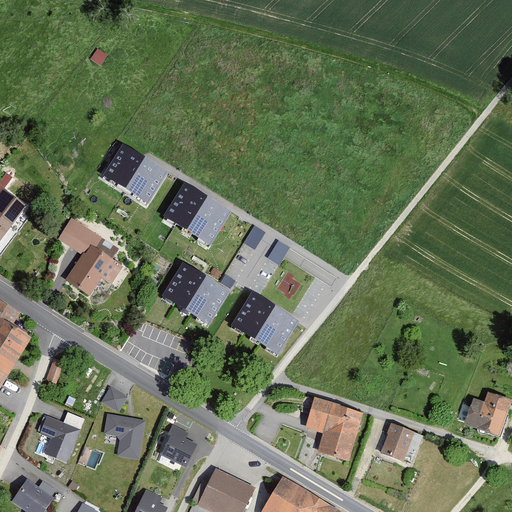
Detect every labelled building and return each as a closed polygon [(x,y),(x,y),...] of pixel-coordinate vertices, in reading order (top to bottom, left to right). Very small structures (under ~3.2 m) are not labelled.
[(99,47),(92,57),(101,64),(108,54),(99,47)] [(168,172),(122,143),(102,174),(148,203),(168,172)] [(232,211),(184,181),(162,215),(210,245),(232,211)] [(0,239),(26,205),(0,185),(0,239)] [(118,249),(72,218),(58,239),(83,255),(66,280),(89,295),(102,277),(112,283),(123,266),(112,258),(118,249)] [(265,231),(254,225),(244,243),(255,249),(265,231)] [(290,247),(278,240),(267,257),(280,265),(290,247)] [(230,289),(183,260),(162,293),(209,322),(230,289)] [(221,282),(232,287),(236,279),(225,274),(221,282)] [(299,319),(252,290),(231,324),(278,353),(299,319)] [(0,315),(0,391),(34,336),(0,315)] [(54,359),(47,381),(56,384),(63,362),(54,359)] [(102,402),(118,411),(126,398),(111,388),(102,402)] [(511,398),(488,391),(485,400),(472,396),(464,422),(500,434),(511,398)] [(362,413),(315,399),(307,425),(325,430),(319,452),(348,460),(362,413)] [(68,412),(63,423),(80,430),(84,419),(68,412)] [(146,420),(107,414),(104,434),(117,436),(120,440),(117,456),(139,460),(146,420)] [(63,423),(47,416),(40,432),(52,437),(44,455),(66,463),(80,430),(63,423)] [(414,432),(391,423),(387,434),(388,434),(382,451),(404,460),(414,432)] [(188,432),(173,425),(169,434),(171,435),(162,454),(186,465),(197,442),(186,437),(188,432)] [(217,467),(195,511),(244,511),(256,486),(217,467)] [(343,511),(290,478),(268,511),(343,511)] [(27,479),(12,501),(26,511),(25,511),(43,511),(54,498),(27,479)] [(162,497),(146,489),(133,511),(165,511),(168,507),(160,502),(162,497)] [(83,503),(77,511),(97,511),(98,511),(83,503)]
